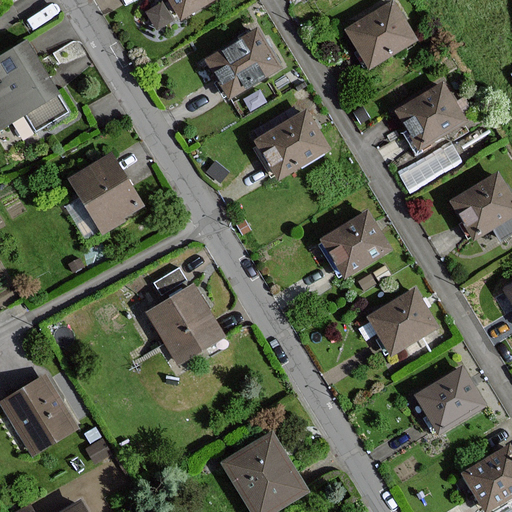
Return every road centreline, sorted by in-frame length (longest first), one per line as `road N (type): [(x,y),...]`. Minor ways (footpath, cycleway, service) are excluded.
road 1 (residential): [(273,0),(511,392)]
road 2 (residential): [(389,511),(212,222)]
road 3 (residential): [(212,222),(78,0)]
road 4 (residential): [(212,222),(0,338)]
